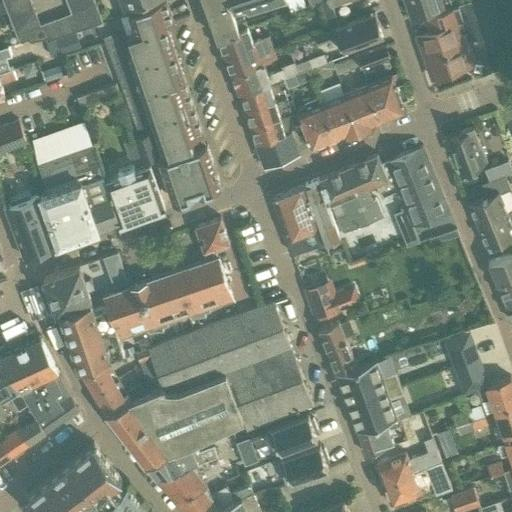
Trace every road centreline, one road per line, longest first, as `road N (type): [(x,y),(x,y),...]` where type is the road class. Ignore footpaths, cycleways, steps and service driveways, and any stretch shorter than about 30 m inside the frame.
road 1 (residential): [(375,511),(255,191)]
road 2 (residential): [(16,271),(255,191)]
road 3 (residential): [(428,119),(511,343)]
road 4 (residential): [(193,0),(255,191)]
road 5 (residential): [(255,191),(428,119)]
road 6 (residential): [(99,424),(16,271)]
road 7 (unclassified): [(0,503),(99,424)]
road 8 (residential): [(428,119),(387,0)]
